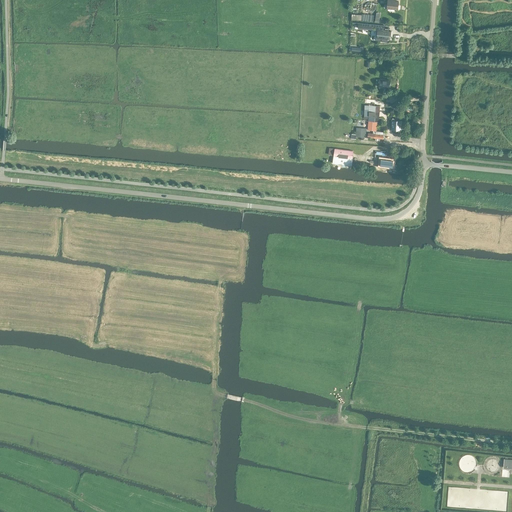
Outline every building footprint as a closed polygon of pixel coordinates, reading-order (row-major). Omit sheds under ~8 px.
[(388,0),(387,8),(398,9),(399,1),(393,1),(392,0),(388,0)] [(353,22),(359,23),(359,28),(363,29),(368,29),(368,30),(372,30),(372,28),(372,26),(377,27),(376,40),(380,41),(381,39),(382,39),(382,42),(388,43),(388,42),(387,42),(388,40),(391,40),(391,39),(390,39),(390,38),(390,35),(391,32),(391,31),(388,31),(385,31),(385,32),(383,31),(384,25),(353,22)] [(379,87),(390,88),(390,80),(380,79),(379,87)] [(392,120),(391,130),(401,130),(402,121),(392,120)] [(362,121),(361,125),(373,126),(373,130),(369,130),(368,136),(373,136),(373,138),(377,139),(377,137),(382,137),(382,131),(375,130),(375,126),(384,127),(384,123),(362,121)] [(335,149),(335,151),(333,163),(352,165),(352,160),(351,160),(352,158),(353,158),(353,151),(335,149)] [(377,157),(376,168),(383,169),(383,167),(391,168),(392,159),(377,157)]
